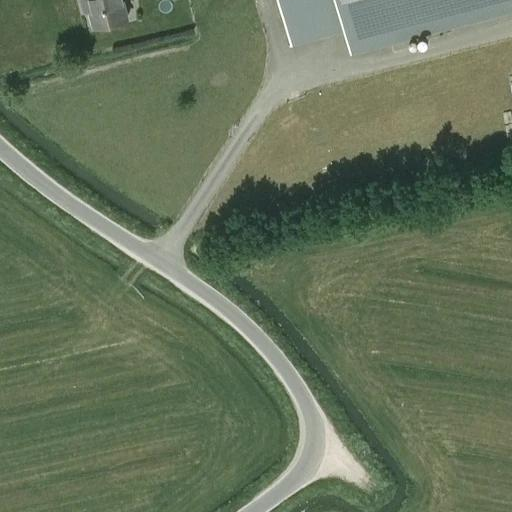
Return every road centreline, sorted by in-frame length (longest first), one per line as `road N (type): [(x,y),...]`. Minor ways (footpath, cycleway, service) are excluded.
road 1 (unknown): [(163,264),(281,83),(511,26)]
road 2 (unclassified): [(305,404),(243,326),(0,153)]
road 3 (unclassified): [(262,511),(286,493),(311,454),(305,404)]
